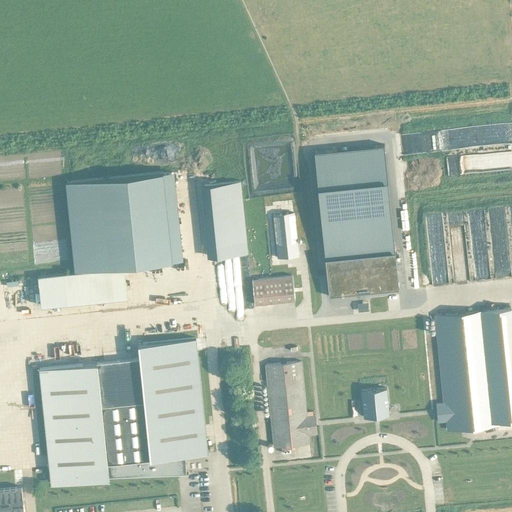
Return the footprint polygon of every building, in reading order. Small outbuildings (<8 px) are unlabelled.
[(314,152),(319,204),(329,296),(399,289),(395,252),(391,253),(385,197),(380,146),(383,145),(384,148),(384,145),(372,146),(373,155),(326,160),(325,151),(326,151),(314,152)] [(171,261),(162,172),(67,182),(76,271),(171,261)] [(483,205),(484,222),(498,221),(497,204),(483,205)] [(463,232),(478,231),(477,207),(463,208),(463,232)] [(434,212),(422,212),(422,230),(435,230),(434,212)] [(298,256),(294,213),(273,215),(277,258),(298,256)] [(458,235),(457,214),(443,214),(444,235),(458,235)] [(246,240),(209,244),(211,257),(247,253),(246,240)] [(426,275),(440,274),(439,242),(424,243),(426,275)] [(193,277),(205,277),(205,265),(192,266),(193,277)] [(251,279),(254,303),(294,299),(292,275),(251,279)] [(156,287),(160,303),(169,301),(165,285),(156,287)] [(150,307),(157,307),(156,293),(139,294),(139,301),(150,301),(150,307)] [(498,424),(498,422),(511,420),(511,325),(510,307),(487,309),(487,310),(435,315),(444,403),(436,403),(438,421),(446,421),(446,429),(498,424)] [(39,368),(48,455),(50,479),(47,479),(47,480),(188,474),(188,473),(183,473),(183,467),(184,466),(184,463),(183,463),(183,456),(208,453),(196,338),(138,344),(139,358),(39,368)] [(306,416),(301,361),(265,364),(273,446),(309,443),(308,434),(316,433),(315,415),(306,416)] [(365,436),(390,433),(386,388),(361,390),(365,436)] [(355,404),(346,404),(346,412),(355,412),(355,404)] [(0,511),(23,511),(21,487),(0,489),(0,511)]
